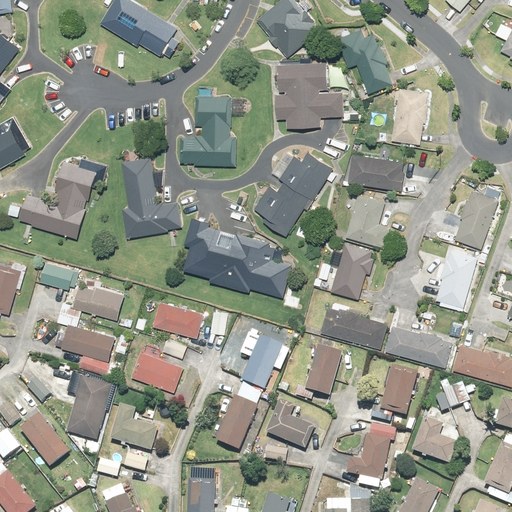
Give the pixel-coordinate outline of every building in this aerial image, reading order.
[(0,0),(0,13),(15,11),(13,0),(0,0)] [(139,0),(116,0),(103,22),(160,57),(163,51),(174,58),(191,31),(139,0)] [(299,0),(281,0),(260,17),(290,57),(324,32),(299,0)] [(464,0),(447,0),(458,9),(464,0)] [(511,24),(500,48),(511,54),(511,24)] [(0,28),(0,105),(5,98),(0,94),(0,75),(23,46),(0,28)] [(339,39),(351,67),(360,64),(370,91),(396,81),(377,33),(367,37),(364,29),(339,39)] [(288,121),(289,131),(325,129),(324,118),(351,117),(349,91),(332,92),(331,65),(284,67),(286,96),(279,97),(281,121),(288,121)] [(428,88),(399,85),(392,138),(421,141),(428,88)] [(184,137),(183,165),(240,165),(241,96),(200,96),(200,137),(184,137)] [(15,122),(0,129),(0,172),(33,155),(15,122)] [(403,160),(352,150),(346,181),(397,191),(403,160)] [(289,154),(257,209),(268,216),(264,223),(286,235),(309,196),(316,200),(336,167),(308,151),(302,161),(289,154)] [(25,187),(15,221),(78,239),(86,212),(79,211),(85,192),(94,195),(101,170),(62,159),(51,194),(25,187)] [(123,207),(128,237),(184,228),(180,202),(162,205),(155,160),(123,165),(130,205),(123,207)] [(480,246),(498,188),(486,184),(484,191),(470,186),(453,238),(480,246)] [(384,199),(358,191),(345,233),(386,246),(392,224),(378,219),(384,199)] [(197,243),(190,271),(215,277),(213,286),(255,297),(256,291),(287,298),(294,270),(269,263),(274,246),(213,230),(215,221),(196,216),(190,241),(197,243)] [(374,250),(346,243),(334,292),(361,299),(367,274),(373,275),(377,259),(372,258),(374,250)] [(463,305),(476,255),(448,248),(435,298),(463,305)] [(11,267),(0,264),(0,309),(15,313),(19,296),(21,296),(29,264),(12,260),(11,267)] [(47,260),(42,278),(72,287),(77,269),(47,260)] [(334,265),(325,264),(322,278),(331,280),(334,265)] [(82,284),(76,307),(66,304),(61,322),(70,325),(78,327),(83,309),(122,320),(129,297),(82,284)] [(159,298),(152,320),(199,334),(205,312),(159,298)] [(327,303),(320,329),(380,346),(388,320),(327,303)] [(227,311),(213,309),(211,330),(225,332),(227,311)] [(147,333),(151,319),(140,316),(136,330),(147,333)] [(394,322),(386,350),(445,367),(453,339),(394,322)] [(119,339),(79,328),(71,326),(65,349),(113,363),(119,339)] [(271,392),(291,345),(249,327),(239,352),(252,357),(242,380),(271,392)] [(133,339),(123,335),(118,351),(128,354),(133,339)] [(167,337),(161,349),(180,358),(185,346),(167,337)] [(155,345),(143,340),(131,373),(177,390),(186,366),(152,353),(155,345)] [(511,355),(459,340),(451,369),(511,386),(511,385),(511,355)] [(342,351),(318,344),(305,387),(329,394),(342,351)] [(83,355),(80,365),(105,373),(108,362),(83,355)] [(416,370),(391,365),(382,407),(407,412),(416,370)] [(48,390),(34,375),(30,379),(21,369),(16,374),(39,399),(48,390)] [(114,384),(81,375),(66,431),(98,440),(114,384)] [(442,411),(449,408),(457,428),(478,419),(466,392),(474,389),(470,379),(462,383),(460,380),(450,384),(447,376),(438,380),(443,391),(435,395),(442,411)] [(258,404),(234,394),(217,438),(241,448),(258,404)] [(511,400),(502,397),(494,420),(511,425),(511,400)] [(5,399),(0,402),(0,412),(9,424),(19,416),(5,399)] [(296,406),(281,399),(266,432),(303,449),(314,426),(292,416),(296,406)] [(131,418),(134,404),(119,400),(110,438),(154,449),(160,425),(131,418)] [(40,410),(20,426),(50,466),(71,451),(40,410)] [(410,432),(415,417),(408,415),(403,429),(410,432)] [(460,431),(426,416),(412,449),(446,464),(460,431)] [(368,434),(388,437),(394,438),(396,426),(370,423),(368,434)] [(5,427),(0,430),(0,452),(5,458),(20,447),(5,427)] [(511,434),(507,432),(482,483),(506,494),(511,481),(511,434)] [(383,478),(388,437),(368,434),(364,434),(361,458),(356,458),(358,453),(355,449),(351,449),(348,452),(346,473),(383,478)] [(85,440),(83,450),(96,453),(98,444),(85,440)] [(286,446),(265,443),(263,457),(285,459),(286,446)] [(126,450),(122,464),(144,470),(148,456),(126,450)] [(119,462),(97,458),(95,470),(116,475),(119,462)] [(6,469),(0,473),(0,500),(10,511),(24,511),(35,503),(6,469)] [(427,511),(440,488),(415,476),(397,511),(427,511)] [(212,511),(215,480),(189,478),(186,511),(212,511)] [(137,511),(125,481),(100,491),(108,511),(137,511)] [(93,495),(87,485),(70,495),(76,505),(93,495)] [(370,511),(371,487),(347,487),(347,498),(311,498),(311,511),(370,511)] [(287,511),(291,498),(268,491),(261,511),(287,511)] [(231,505),(226,504),(225,511),(246,511),(247,507),(245,507),(246,497),(231,495),(231,505)] [(509,511),(510,511),(480,498),(473,511),(509,511)]
